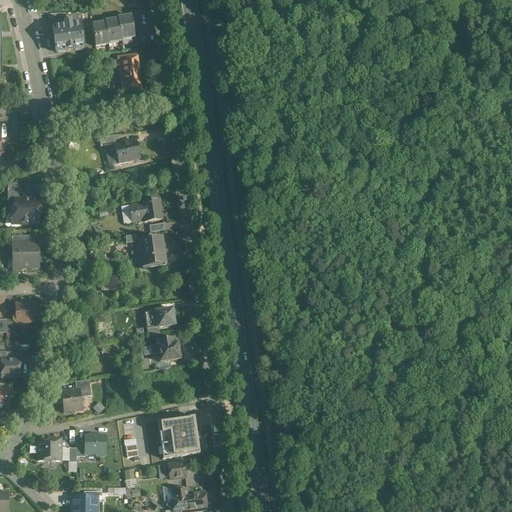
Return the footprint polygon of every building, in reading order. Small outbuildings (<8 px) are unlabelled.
[(134,38),(131,17),(118,19),(118,20),(121,40),(134,38)] [(121,40),(118,20),(105,22),(105,24),(108,43),(121,41),(121,40)] [(64,26),(52,28),(55,53),(57,53),(56,50),(64,49),(64,52),(75,50),(75,48),(82,47),(82,49),(83,49),(80,24),(71,25),(71,22),(64,23),(64,26)] [(108,43),(105,24),(92,26),(95,47),(108,45),(108,43)] [(122,92),(140,90),(141,90),(142,90),(142,89),(137,55),(117,58),(118,61),(112,62),(113,69),(119,68),(122,92)] [(99,138),(99,140),(101,146),(119,143),(119,142),(118,136),(99,138)] [(127,162),(130,161),(131,161),(139,159),(135,142),(124,144),(123,142),(121,142),(118,143),(119,146),(114,147),(118,164),(123,163),(127,163),(127,162)] [(7,187),(7,196),(7,201),(14,201),(14,200),(23,200),(23,197),(24,197),(23,182),(16,182),(7,187)] [(42,212),(38,208),(38,200),(29,200),(29,197),(23,197),(23,200),(14,201),(14,208),(13,208),(10,211),(10,214),(13,217),(15,217),(15,224),(39,224),(39,215),(42,212)] [(158,200),(153,201),(141,202),(140,202),(141,203),(144,221),(143,222),(144,223),(161,220),(162,220),(159,200),(159,199),(158,200)] [(129,206),(129,210),(131,223),(143,221),(141,204),(129,206)] [(123,224),(126,224),(127,224),(131,223),(129,206),(120,207),(123,224)] [(150,233),(163,231),(164,231),(163,224),(149,226),(150,233)] [(134,236),(127,237),(125,237),(126,244),(134,242),(134,241),(135,241),(134,236)] [(137,242),(138,244),(141,268),(166,265),(166,264),(162,238),(150,239),(149,239),(147,239),(147,240),(135,241),(135,242),(137,242)] [(38,249),(37,249),(34,249),(33,243),(12,243),(13,273),(20,273),(20,269),(38,268),(38,249)] [(16,323),(27,323),(28,323),(32,323),(32,318),(38,318),(37,305),(24,305),(23,307),(23,309),(16,309),(16,323)] [(144,315),(145,323),(147,331),(174,326),(172,310),(155,313),(144,315)] [(158,355),(159,359),(159,363),(179,360),(177,344),(174,344),(173,339),(156,341),(157,346),(154,347),(153,347),(151,348),(152,355),(155,355),(158,355)] [(1,379),(2,379),(20,378),(20,361),(0,361),(1,379)] [(80,399),(86,398),(87,398),(91,397),(88,381),(75,384),(76,391),(79,391),(80,399)] [(0,408),(9,408),(9,400),(12,400),(11,390),(0,390),(0,408)] [(61,394),(63,411),(63,413),(70,412),(71,413),(73,415),(75,413),(75,412),(81,411),(79,391),(61,394)] [(199,455),(194,417),(157,423),(163,460),(199,455)] [(85,434),(85,457),(106,457),(106,434),(85,434)] [(37,437),(37,463),(63,463),(63,437),(37,437)] [(138,458),(137,445),(126,446),(127,459),(138,458)] [(185,479),(185,473),(183,463),(168,465),(170,480),(185,479)] [(159,467),(159,468),(160,479),(166,478),(166,476),(169,475),(168,465),(159,467)] [(126,487),(136,486),(134,471),(125,471),(126,487)] [(204,493),(198,494),(188,495),(187,490),(171,492),(173,511),(196,511),(206,511),(204,493)] [(72,499),(72,511),(96,511),(96,500),(96,499),(72,499)]
